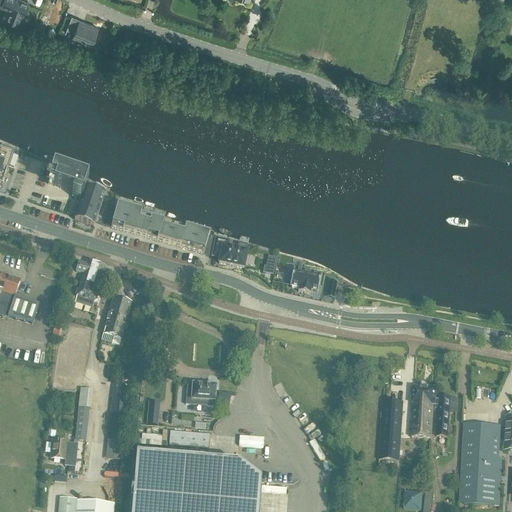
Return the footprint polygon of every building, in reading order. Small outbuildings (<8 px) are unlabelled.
[(22,0),(3,0),(1,6),(10,10),(6,19),(17,24),(21,15),(23,15),(29,2),(22,0)] [(66,30),(74,33),(71,39),(83,43),(83,42),(91,45),(97,28),(83,22),(71,17),(68,24),(66,30)] [(0,188),(1,189),(8,170),(13,172),(17,159),(0,153),(0,188)] [(48,185),(54,187),(54,188),(54,187),(59,189),(60,190),(60,189),(65,191),(66,192),(66,191),(71,193),(71,194),(71,193),(72,194),(71,198),(80,201),(81,197),(82,197),(83,197),(85,189),(85,188),(85,187),(86,186),(87,182),(87,181),(82,179),(77,178),(77,177),(76,177),(71,176),(71,175),(65,174),(65,173),(60,172),(59,171),(54,170),(54,169),(53,169),(53,170),(51,174),(51,175),(50,180),(49,180),(48,185),(48,186),(48,185)] [(74,222),(93,228),(94,227),(104,195),(105,195),(86,188),(85,189),(83,197),(78,209),(81,210),(79,216),(76,215),(74,221),(74,222)] [(105,227),(105,228),(110,229),(122,232),(129,210),(129,209),(117,206),(117,207),(115,211),(111,210),(105,227)] [(129,210),(122,232),(134,236),(140,212),(129,209),(129,210)] [(140,212),(134,236),(145,239),(151,220),(140,216),(141,213),(140,212)] [(151,220),(145,239),(157,242),(162,223),(151,220)] [(162,223),(157,242),(168,245),(173,226),(162,223)] [(173,226),(168,245),(179,249),(185,228),(184,229),(173,226)] [(185,228),(179,249),(191,252),(197,232),(185,228)] [(197,232),(191,252),(203,255),(209,235),(197,232)] [(215,240),(212,257),(219,259),(218,265),(227,266),(227,267),(235,268),(243,270),(247,253),(246,253),(247,246),(238,245),(237,251),(231,250),(227,249),(228,242),(215,240)] [(78,265),(76,274),(83,276),(80,284),(89,286),(95,265),(87,263),(86,266),(78,264),(78,265)] [(89,286),(88,293),(96,295),(100,281),(108,283),(110,273),(103,271),(104,268),(95,265),(89,286)] [(265,270),(264,275),(273,276),(274,270),(268,268),(265,270)] [(320,276),(293,270),(289,287),(298,289),(297,293),(309,295),(310,292),(317,293),(320,276)] [(0,275),(0,317),(7,319),(32,326),(39,306),(14,297),(19,282),(0,275)] [(329,282),(325,299),(334,301),(337,284),(329,282)] [(68,297),(65,307),(74,310),(75,305),(91,309),(89,314),(95,316),(97,309),(95,305),(93,305),(94,303),(96,301),(97,297),(96,295),(88,293),(89,286),(80,284),(79,290),(76,291),(75,296),(76,298),(76,299),(68,297)] [(100,341),(111,344),(118,347),(120,340),(120,341),(131,304),(113,299),(102,335),(100,341)] [(51,339),(54,339),(60,340),(62,327),(53,326),(51,339)] [(127,397),(129,379),(114,377),(107,441),(121,443),(127,397)] [(191,393),(186,393),(185,406),(191,406),(191,401),(205,403),(205,408),(213,408),(214,403),(216,387),(207,387),(207,386),(200,386),(192,385),(191,393)] [(434,406),(435,401),(435,390),(412,388),(411,405),(413,405),(411,439),(430,440),(432,411),(433,406),(434,406)] [(74,441),(81,442),(84,409),(90,410),(92,392),(80,390),(74,441)] [(57,392),(55,417),(71,419),(73,394),(57,392)] [(438,401),(435,401),(434,406),(433,406),(432,411),(434,411),(434,409),(438,410),(436,438),(447,438),(449,412),(456,413),(457,400),(450,399),(449,399),(439,398),(438,401)] [(382,403),(378,461),(398,462),(402,405),(382,403)] [(159,414),(147,413),(146,426),(157,427),(159,414)] [(503,452),(511,452),(511,418),(505,418),(503,452)] [(463,505),(466,505),(498,507),(501,460),(492,460),(494,427),(470,426),(464,425),(460,501),(463,505)] [(170,433),(168,447),(208,450),(209,437),(170,433)] [(65,462),(64,467),(74,468),(77,446),(67,445),(67,443),(52,441),(50,460),(65,462)] [(257,511),(260,483),(260,481),(238,464),(136,455),(133,491),(130,511),(257,511)] [(425,493),(423,511),(431,511),(434,494),(425,493)] [(113,511),(114,505),(77,502),(76,509),(68,509),(69,501),(61,500),(59,511),(113,511)]
